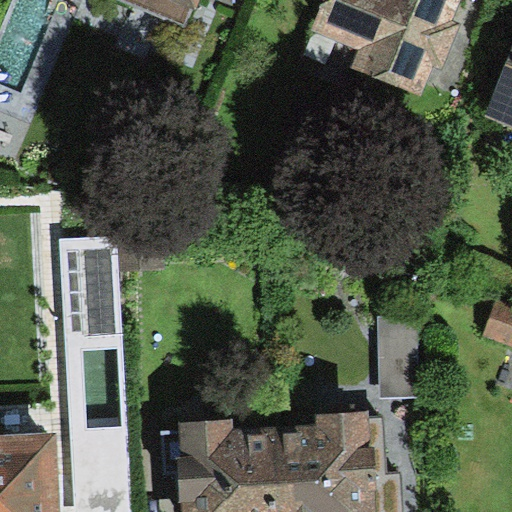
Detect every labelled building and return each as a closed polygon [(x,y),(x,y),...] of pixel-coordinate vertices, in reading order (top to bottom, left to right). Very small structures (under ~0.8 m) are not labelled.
[(197,0),(131,0),(188,22),(197,0)] [(330,0),(317,35),(363,53),(354,76),(416,100),(431,61),(443,66),(459,24),(451,21),(458,0),(330,0)] [(511,45),(485,116),(511,126),(511,45)] [(511,319),(500,315),(493,339),(511,345),(511,319)] [(387,318),(390,398),(428,396),(424,317),(387,318)] [(394,511),(391,409),(174,416),(177,511),(394,511)] [(60,511),(57,434),(0,436),(0,511),(60,511)]
